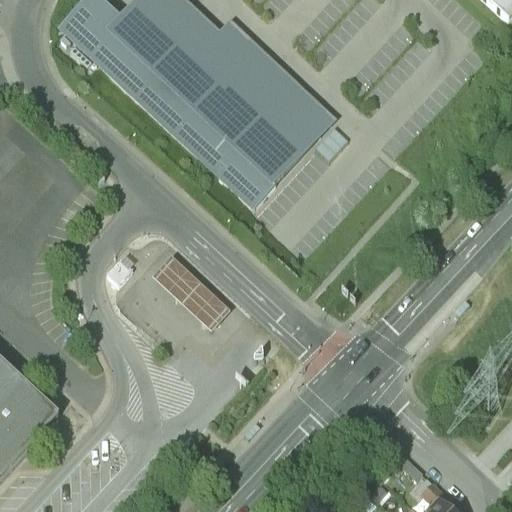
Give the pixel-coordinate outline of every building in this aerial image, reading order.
[(219,36),(179,0),(141,0),(120,23),(95,0),(88,0),(56,35),(251,214),(336,123),(230,25),(219,36)] [(511,0),(481,0),(507,24),(511,19),(511,0)] [(119,269),(105,284),(119,298),(133,282),(119,269)] [(228,322),(173,272),(153,294),(208,344),(228,322)] [(0,493),(63,426),(0,368),(0,493)]
